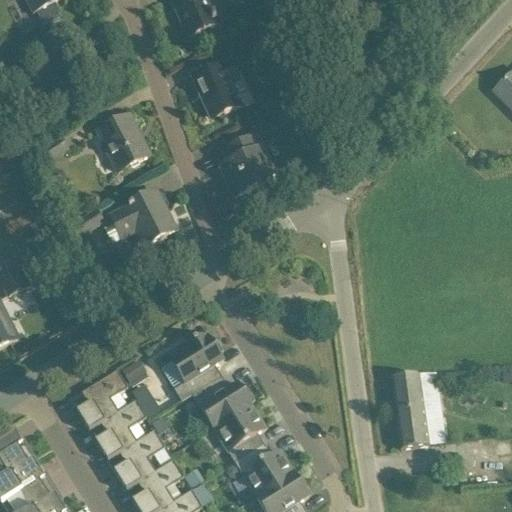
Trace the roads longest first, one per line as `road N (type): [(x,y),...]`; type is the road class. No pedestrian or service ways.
road 1 (unclassified): [(372,511),(327,200)]
road 2 (residential): [(227,256),(128,0)]
road 3 (unclassified): [(327,200),(511,2)]
road 4 (residential): [(338,511),(334,483),(210,281)]
road 5 (unclassified): [(26,389),(210,281)]
road 6 (unclassified): [(327,200),(303,0)]
road 7 (residential): [(26,389),(104,511)]
